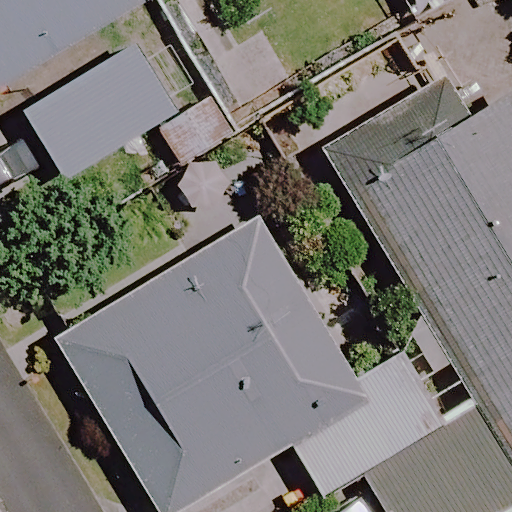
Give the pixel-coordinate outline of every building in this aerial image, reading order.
[(0,0),(0,91),(135,12),(127,0),(0,0)] [(127,0),(135,12),(154,0),(127,0)] [(261,32),(204,65),(235,119),(292,86),(261,32)] [(171,117),(130,47),(14,115),(56,185),(153,129),(178,168),(231,134),(206,95),(171,117)] [(511,96),(345,195),(435,350),(511,480),(511,96)] [(511,511),(511,480),(435,350),(360,397),(256,219),(46,341),(145,511),(184,511),(285,453),(315,505),(354,483),(371,511),(511,511)]
